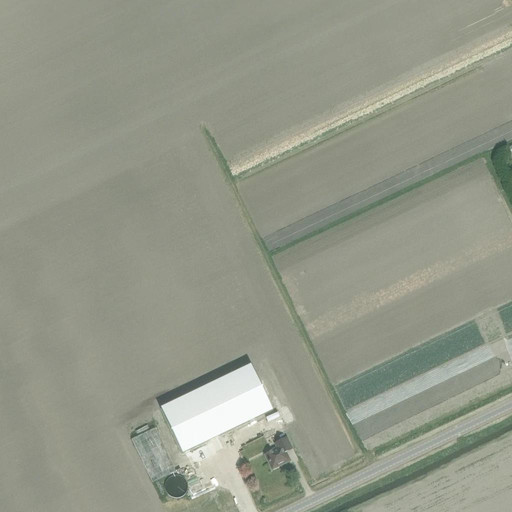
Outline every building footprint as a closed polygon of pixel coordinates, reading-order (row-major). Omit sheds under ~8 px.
[(255,369),(162,407),(186,459),(267,422),(276,419),(255,369)] [(131,440),(152,483),(182,469),(161,425),(131,440)] [(273,430),(263,435),(265,441),(276,435),(273,430)] [(277,448),(264,454),(272,470),(290,461),(286,453),(293,449),(287,437),(275,443),(277,448)] [(188,486),(191,493),(199,490),(196,483),(188,486)]
